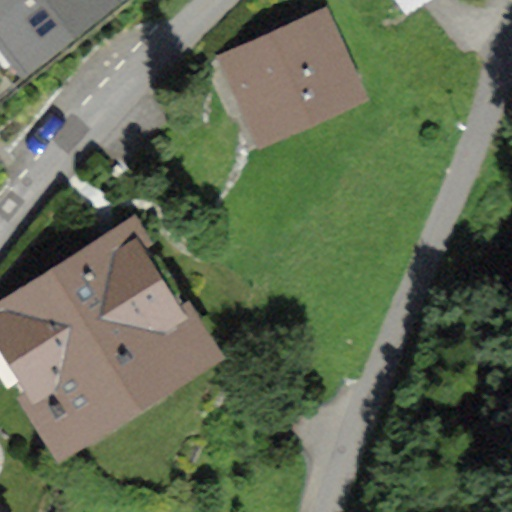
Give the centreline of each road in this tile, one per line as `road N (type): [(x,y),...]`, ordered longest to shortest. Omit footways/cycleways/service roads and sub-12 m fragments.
road 1 (residential): [(511,43),(489,84),(337,511)]
road 2 (residential): [(0,226),(27,189),(217,0)]
